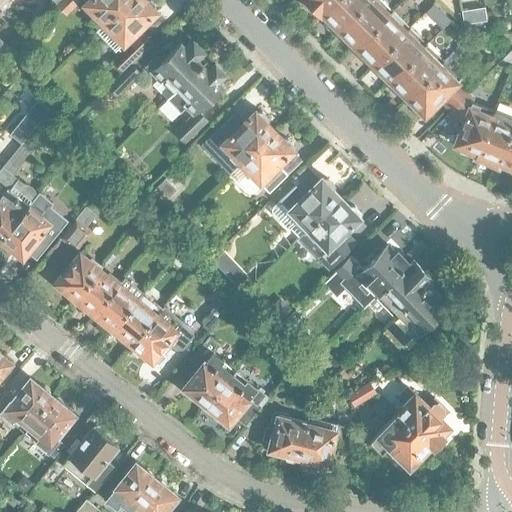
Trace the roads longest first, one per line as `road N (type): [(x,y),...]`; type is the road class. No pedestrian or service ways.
road 1 (residential): [(0,294),(219,474),(262,495),(386,511)]
road 2 (residential): [(451,220),(226,0)]
road 3 (residential): [(507,485),(496,460),(508,304)]
